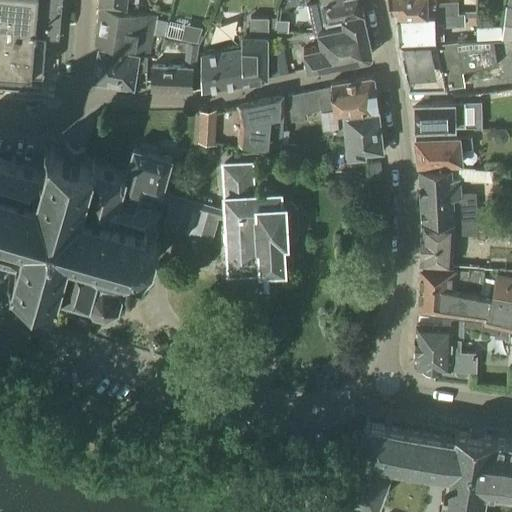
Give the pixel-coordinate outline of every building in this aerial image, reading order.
[(0,0),(0,84),(40,88),(46,32),(59,33),(61,0),(0,0)] [(331,19),(363,11),(360,0),(320,0),(323,11),(310,13),(314,31),(318,30),(333,27),(331,19)] [(435,1),(434,0),(389,0),(391,8),(396,8),(397,15),(458,13),(458,12),(457,0),(435,1)] [(511,4),(506,4),(501,38),(511,39),(511,4)] [(97,24),(152,33),(156,15),(100,5),(97,24)] [(321,45),(303,48),(307,68),(307,69),(370,56),(372,53),(363,11),(331,19),(333,27),(318,30),(321,45)] [(458,13),(397,15),(399,39),(443,38),(443,25),(476,24),(476,23),(476,16),(465,17),(465,13),(458,13)] [(202,88),(268,77),(268,40),(269,16),(250,15),(248,44),(201,51),(202,88)] [(165,35),(168,20),(156,17),(153,33),(165,35)] [(149,52),(152,33),(97,24),(94,42),(149,52)] [(192,66),(196,43),(187,41),(183,66),(151,65),(151,88),(191,90),(192,66)] [(435,45),(399,48),(400,52),(404,68),(408,89),(445,88),(445,84),(496,67),(492,42),(477,42),(457,43),(435,45)] [(98,48),(93,81),(133,87),(136,69),(138,54),(98,48)] [(350,112),(377,108),(374,77),(372,76),(330,81),(331,85),(334,109),(349,107),(350,112)] [(322,111),(334,109),(331,85),(303,91),(306,112),(319,109),(321,109),(322,111)] [(304,113),(306,112),(303,91),(287,95),(291,121),(305,119),(304,113)] [(281,146),(285,99),(284,95),(236,105),(240,122),(238,142),(281,146)] [(414,107),(414,127),(465,125),(465,101),(431,101),(431,106),(414,107)] [(321,109),(319,109),(322,130),(339,129),(338,113),(343,112),(350,112),(349,107),(334,109),(322,111),(321,109)] [(377,108),(350,112),(343,112),(348,156),(381,152),(381,148),(382,148),(377,108)] [(214,145),(216,109),(200,110),(198,142),(214,145)] [(418,162),(462,161),(460,148),(472,147),(471,135),(415,136),(418,162)] [(284,152),(297,152),(297,144),(284,143),(284,152)] [(226,219),(225,208),(163,190),(173,156),(133,145),(125,170),(122,169),(122,171),(95,163),(48,149),(42,170),(0,157),(0,255),(17,260),(11,281),(25,285),(21,296),(41,302),(44,290),(57,294),(90,303),(93,312),(107,315),(119,308),(122,295),(119,287),(128,285),(129,277),(133,278),(136,275),(138,271),(136,269),(144,267),(154,257),(158,245),(155,232),(148,225),(155,223),(158,210),(150,201),(151,198),(169,203),(162,227),(211,241),(219,217),(226,219)] [(225,208),(226,219),(229,268),(284,265),(283,239),(287,239),(287,237),(293,237),(299,230),(298,206),(291,200),(281,200),(280,189),(255,190),(253,159),(223,161),(225,208)] [(476,219),(477,219),(476,191),(461,192),(461,179),(493,181),(494,169),(451,166),(418,165),(422,220),(476,219)] [(477,220),(477,219),(476,219),(422,220),(422,227),(419,263),(422,263),(453,268),(454,233),(476,234),(476,241),(484,241),(486,220),(477,220)] [(511,231),(509,231),(510,227),(488,226),(488,237),(508,239),(508,242),(511,242),(511,231)] [(453,269),(453,268),(422,263),(419,263),(416,309),(451,314),(464,316),(464,318),(463,317),(463,325),(497,334),(499,328),(511,331),(511,276),(508,276),(496,274),(491,296),(456,289),(457,285),(468,287),(468,281),(483,282),(484,270),(470,269),(469,270),(453,269)] [(463,325),(463,317),(451,316),(450,323),(416,321),(414,362),(418,367),(456,369),(457,371),(459,374),(465,374),(467,372),(469,369),(475,370),(476,352),(459,351),(460,337),(462,337),(463,325)] [(369,420),(344,491),(376,502),(392,458),(447,467),(445,477),(444,476),(443,480),(444,480),(438,511),(483,511),(488,487),(511,490),(511,438),(495,436),(495,435),(454,428),(453,435),(369,420)]
